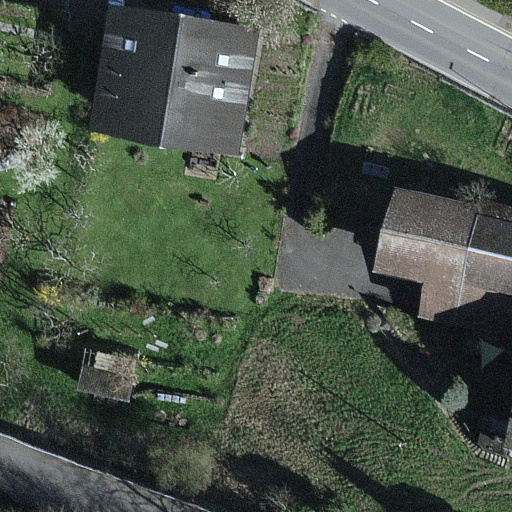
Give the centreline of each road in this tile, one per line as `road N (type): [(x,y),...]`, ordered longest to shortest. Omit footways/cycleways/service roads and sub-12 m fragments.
road 1 (unclassified): [(0,459),(146,511)]
road 2 (tertiary): [(373,0),(511,68)]
